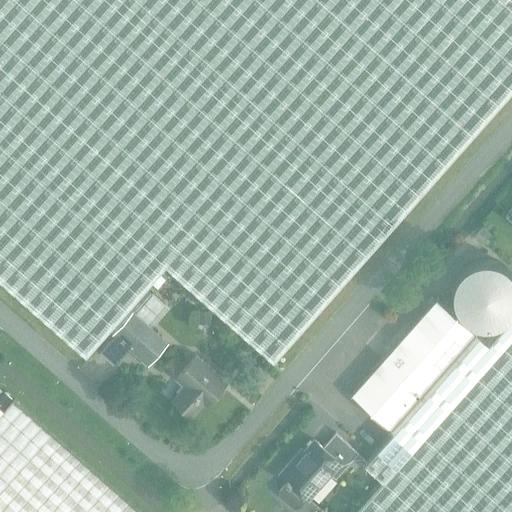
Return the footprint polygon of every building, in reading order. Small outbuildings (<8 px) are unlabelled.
[(511,0),(0,0),(0,276),(87,355),(167,265),(273,359),(511,87),(511,0)] [(475,236),(481,241),(483,242),(490,233),(482,226),(475,236)] [(151,292),(134,311),(151,327),(169,307),(151,292)] [(350,395),(389,429),(475,332),(436,298),(350,395)] [(356,511),(511,511),(511,316),(488,344),(475,332),(389,429),(392,432),(365,463),(384,481),(356,511)] [(116,334),(146,360),(159,347),(130,321),(116,334)] [(206,404),(226,382),(195,355),(176,378),(185,386),(172,400),(190,416),(203,402),(206,404)] [(0,407),(0,511),(139,511),(12,399),(3,410),(0,407)] [(335,478),(358,451),(335,432),(322,446),(314,439),(304,451),(305,451),(297,461),(293,458),(279,474),(308,499),(330,473),(335,478)]
